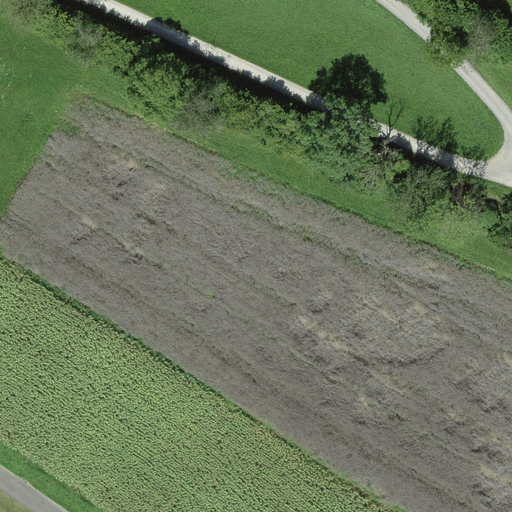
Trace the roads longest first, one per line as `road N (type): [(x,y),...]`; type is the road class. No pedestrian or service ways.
road 1 (track): [(107,0),(511,182)]
road 2 (track): [(511,123),(367,0)]
